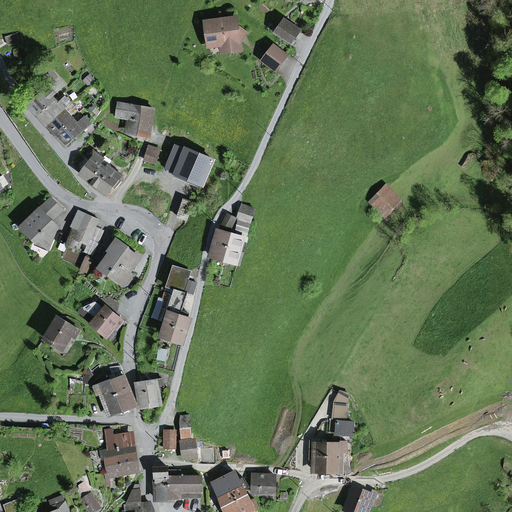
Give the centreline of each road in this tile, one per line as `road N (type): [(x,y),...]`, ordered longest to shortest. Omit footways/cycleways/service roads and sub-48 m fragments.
road 1 (residential): [(142,439),(159,426),(175,391),(212,231),(245,182),(330,0)]
road 2 (tertiary): [(106,207),(148,217),(161,243),(129,346),(139,422)]
road 3 (residential): [(511,435),(479,432),(381,480),(316,479)]
road 4 (residential): [(0,61),(27,115),(106,207)]
road 5 (residential): [(316,479),(145,460)]
road 6 (tertiary): [(0,117),(61,197),(106,207)]
road 7 (residential): [(0,416),(139,422)]
